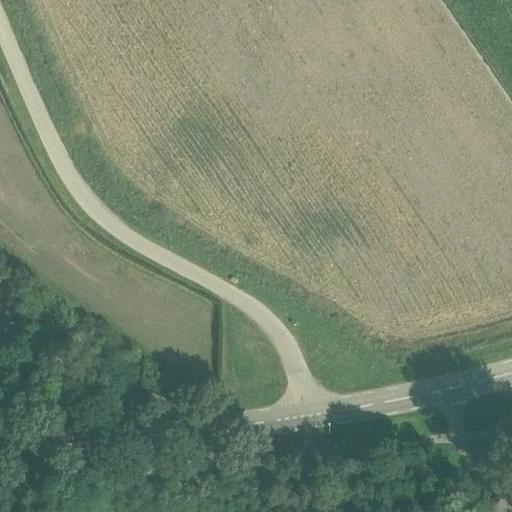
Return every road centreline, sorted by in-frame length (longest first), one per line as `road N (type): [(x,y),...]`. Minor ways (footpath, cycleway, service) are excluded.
road 1 (unclassified): [(302,415),(297,356),(276,316),(96,199),(70,161),(0,5)]
road 2 (tertiary): [(0,448),(302,415)]
road 3 (tertiary): [(302,415),(511,372)]
